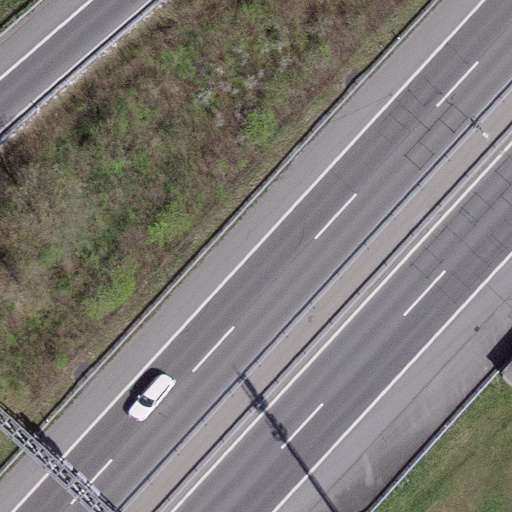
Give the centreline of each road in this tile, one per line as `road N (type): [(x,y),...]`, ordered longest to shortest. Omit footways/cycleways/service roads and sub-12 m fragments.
road 1 (motorway): [(511,25),(65,511)]
road 2 (motorway): [(224,511),(511,199)]
road 3 (motorway): [(121,0),(0,105)]
